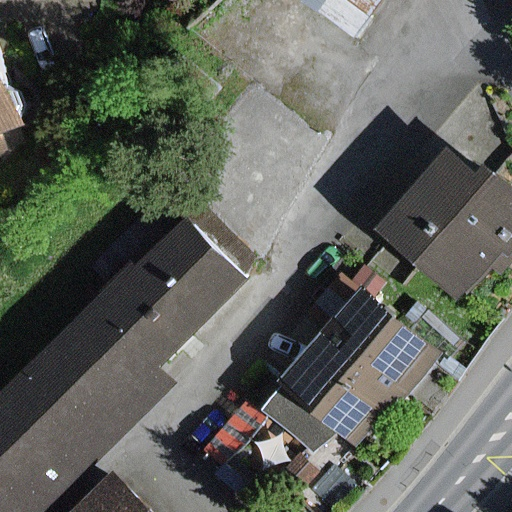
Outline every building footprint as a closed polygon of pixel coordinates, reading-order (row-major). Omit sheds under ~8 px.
[(309,0),(313,2),(301,17),(346,52),(386,0),(309,0)] [(0,119),(15,114),(0,70),(0,119)] [(474,157),(407,232),(484,301),(511,269),(511,165),(499,179),(474,157)] [(208,201),(0,405),(0,479),(32,511),(72,511),(212,375),(195,357),(280,274),(208,201)] [(395,291),(289,413),(335,453),(363,421),(381,437),(416,396),(424,402),(467,352),(395,291)] [(188,511),(144,465),(94,511),(188,511)]
